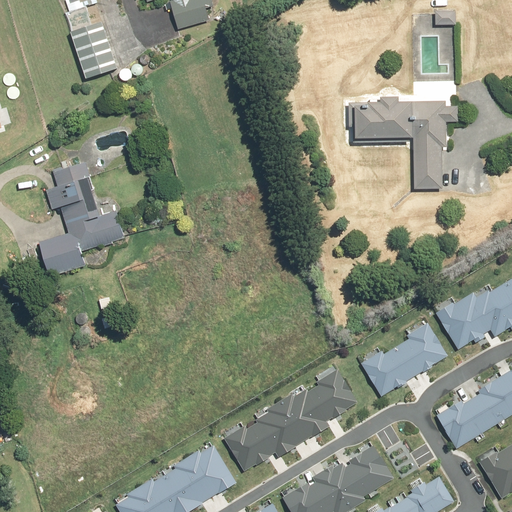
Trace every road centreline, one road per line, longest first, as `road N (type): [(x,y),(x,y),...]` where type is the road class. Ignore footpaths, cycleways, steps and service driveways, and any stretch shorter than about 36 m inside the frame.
road 1 (residential): [(230,511),(389,415),(418,417)]
road 2 (residential): [(418,417),(432,390),(511,343)]
